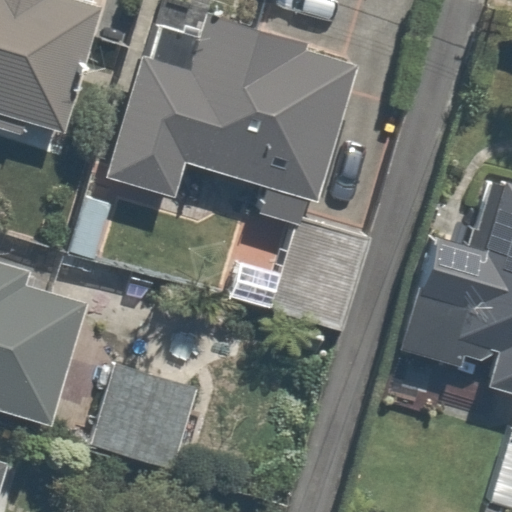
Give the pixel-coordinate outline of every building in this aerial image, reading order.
[(0,0),(0,137),(19,143),(26,119),(70,134),(114,0),(112,0),(0,0)] [(334,333),(359,243),(315,231),(364,54),(209,12),(195,63),(133,45),(99,171),(179,193),(188,161),(261,181),(251,215),(287,225),(274,271),(242,262),(235,288),(276,299),(272,316),(334,333)] [(476,240),(436,229),(402,352),(461,368),(466,350),(494,358),(486,387),(511,394),(511,184),(493,179),(476,240)] [(88,261),(0,241),(0,400),(54,412),(88,261)] [(219,376),(111,358),(93,463),(201,482),(219,376)]
